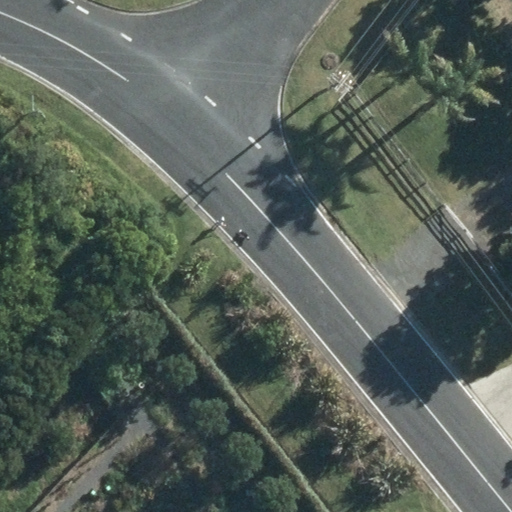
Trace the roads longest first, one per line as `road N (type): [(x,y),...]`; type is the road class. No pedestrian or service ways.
road 1 (unclassified): [(508,511),(270,219),(178,125)]
road 2 (unclassified): [(178,125),(57,41),(0,17)]
road 3 (unclassified): [(280,0),(178,125)]
